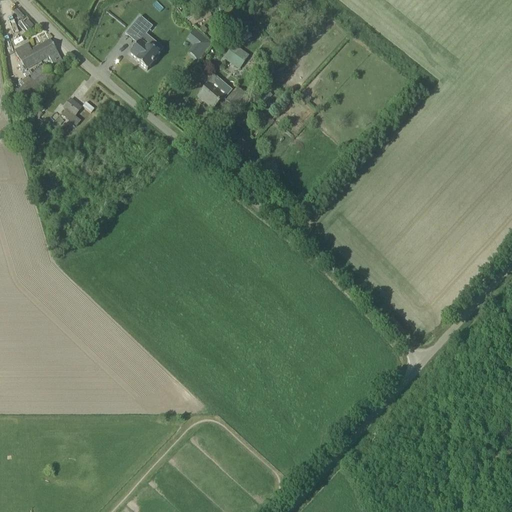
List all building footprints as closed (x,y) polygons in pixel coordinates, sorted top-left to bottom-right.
[(192,26),(211,17),(206,6),(185,16),(192,26)] [(27,33),(35,27),(27,17),(19,24),(27,33)] [(159,57),(157,56),(147,47),(151,44),(144,38),(152,28),(140,17),(125,35),(136,44),(132,48),(133,49),(129,54),(136,60),(135,61),(147,71),(159,57)] [(193,32),(186,40),(203,54),(210,46),(193,32)] [(54,68),(62,63),(50,40),(34,49),(40,62),(48,57),(54,68)] [(233,46),(223,60),(239,71),(249,57),(233,46)] [(25,70),(40,62),(34,49),(31,51),(29,47),(25,50),(23,47),(15,52),(25,70)] [(28,78),(25,75),(19,81),(24,87),(12,98),(19,107),(54,79),(43,66),(28,78)] [(214,109),(222,99),(224,100),(232,91),(216,77),(214,79),(210,75),(204,83),(207,86),(197,97),(203,102),(204,101),(214,109)] [(226,102),(233,108),(243,95),(237,89),(226,102)] [(81,109),(70,100),(64,109),(66,110),(62,115),(76,127),(80,122),(75,117),(81,109)]
